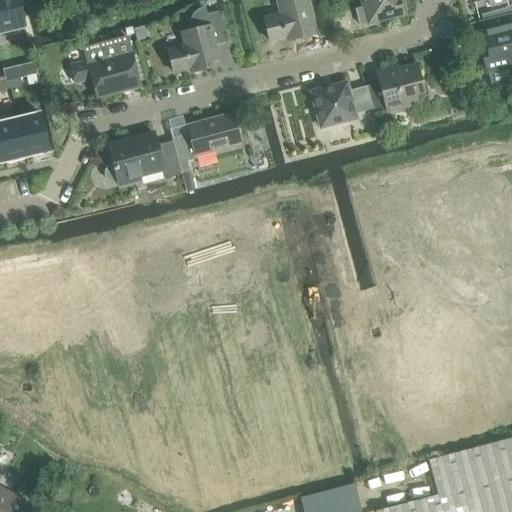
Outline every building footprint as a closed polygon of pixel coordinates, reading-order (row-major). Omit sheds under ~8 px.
[(0,0),(0,33),(24,28),(17,0),(0,0)] [(310,10),(322,7),(320,0),(284,0),(277,2),(280,14),(263,19),(269,42),(286,37),(287,41),(316,34),(310,10)] [(361,0),(363,7),(355,9),(360,26),(404,14),(400,0),(361,0)] [(190,27),(191,31),(181,34),(184,46),(167,50),(173,73),(190,69),(191,73),(220,65),(215,46),(227,43),(219,12),(206,15),(204,9),(200,11),(197,13),(194,16),(192,19),(191,23),(190,27)] [(511,13),(480,22),(487,53),(481,55),(486,75),(487,74),(490,86),(511,80),(511,73),(511,71),(511,70),(511,13)] [(134,35),(132,28),(125,30),(126,37),(134,35)] [(87,62),(70,66),(75,84),(92,79),(97,98),(140,86),(131,53),(127,37),(83,48),(87,62)] [(458,60),(462,74),(476,71),(473,56),(458,60)] [(34,63),(22,66),(25,77),(37,74),(34,63)] [(367,86),(373,110),(374,114),(386,111),(386,112),(408,106),(407,101),(428,96),(425,84),(421,85),(416,66),(377,76),(379,83),(367,86)] [(20,79),(8,82),(10,89),(22,86),(20,79)] [(8,82),(0,83),(0,91),(10,89),(8,82)] [(354,115),(373,110),(367,86),(348,91),(346,84),(311,93),(315,105),(313,106),(315,116),(317,115),(321,128),(333,124),(333,126),(343,124),(343,122),(355,118),(354,115)] [(56,110),(48,112),(50,120),(51,124),(59,122),(58,118),(56,110)] [(39,114),(18,119),(27,157),(48,152),(39,114)] [(172,139),(172,142),(181,173),(187,172),(189,171),(187,162),(196,159),(196,157),(240,145),(232,114),(186,126),(188,134),(172,139)] [(18,119),(0,123),(0,139),(5,162),(8,161),(8,163),(15,162),(14,160),(25,157),(27,157),(18,119)] [(181,175),(181,173),(172,142),(157,146),(154,134),(108,146),(113,166),(107,168),(105,172),(105,176),(108,180),(111,183),(117,181),(118,185),(140,180),(139,176),(162,170),(164,179),(181,175)] [(187,172),(181,173),(181,175),(186,193),(192,191),(187,172)] [(511,511),(511,437),(428,460),(437,495),(375,511),(511,511)] [(0,511),(24,511),(29,505),(0,489),(0,511)]
